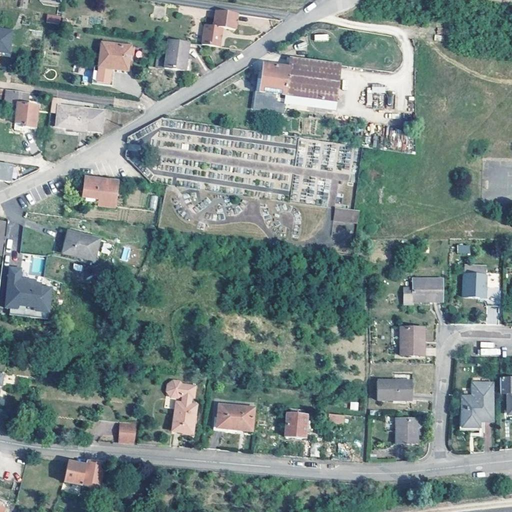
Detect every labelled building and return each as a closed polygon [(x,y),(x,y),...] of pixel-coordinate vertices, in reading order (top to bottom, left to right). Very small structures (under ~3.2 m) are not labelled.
[(236,10),(215,7),(212,23),(205,22),(201,42),(219,45),(221,25),(235,27),(236,10)] [(58,16),(46,14),(45,20),(57,22),(58,16)] [(10,31),(0,29),(0,51),(7,52),(10,31)] [(184,69),(185,65),(188,41),(168,38),(165,57),(158,56),(157,61),(156,65),(184,69)] [(129,44),(100,41),(96,65),(112,68),(126,70),(129,44)] [(338,64),(289,57),(287,67),(329,73),(326,101),(333,101),(338,64)] [(290,95),(326,101),(329,73),(287,67),(262,63),(255,109),(280,112),(282,98),(289,99),(290,95)] [(110,84),(112,68),(96,65),(92,65),(90,81),(110,84)] [(366,106),(372,107),(373,93),(384,93),(385,86),(367,85),(366,106)] [(6,102),(12,103),(14,90),(7,89),(5,102),(6,102)] [(14,90),(12,103),(17,104),(16,108),(14,122),(22,124),(22,126),(33,128),(36,106),(26,105),(27,92),(14,90)] [(386,106),(392,107),(395,93),(388,92),(386,106)] [(104,111),(59,104),(56,125),(102,131),(104,111)] [(12,166),(0,163),(0,180),(9,182),(12,166)] [(118,181),(84,177),(83,192),(81,194),(82,199),(86,202),(97,203),(96,207),(114,210),(115,199),(118,181)] [(354,211),(335,209),(333,220),(357,223),(359,212),(354,211)] [(65,232),(60,252),(90,260),(95,240),(65,232)] [(120,260),(126,261),(130,248),(124,246),(120,260)] [(7,314),(46,319),(50,289),(39,287),(39,284),(32,283),(26,282),(26,279),(19,278),(20,269),(9,267),(3,307),(8,308),(7,314)] [(485,275),(463,274),(462,296),(483,297),(484,304),(498,304),(499,286),(485,286),(485,275)] [(411,306),(411,304),(440,304),(440,282),(411,282),(411,290),(403,290),(402,306),(411,306)] [(422,329),(400,328),(399,355),(421,355),(422,329)] [(480,342),(480,355),(497,355),(497,342),(480,342)] [(491,424),(493,377),(473,377),(473,398),(472,411),(462,411),(461,430),(479,430),(479,424),(491,424)] [(511,379),(499,380),(499,396),(506,396),(506,413),(511,412),(511,379)] [(193,398),(193,395),(194,386),(181,384),(179,382),(171,380),(166,384),(165,392),(166,392),(170,397),(177,398),(180,396),(182,396),(181,404),(190,405),(191,397),(193,398)] [(412,383),(377,381),(376,401),(411,401),(412,383)] [(472,411),(473,398),(462,398),(462,411),(472,411)] [(350,409),(358,410),(358,402),(350,401),(350,409)] [(195,406),(190,405),(181,404),(175,403),(170,430),(190,433),(195,406)] [(216,427),(217,428),(250,430),(251,408),(220,405),(218,404),(216,427)] [(305,415),(285,413),(283,435),(303,437),(305,415)] [(342,415),(326,413),(326,422),(341,423),(342,415)] [(415,419),(395,418),(394,444),(414,445),(415,419)] [(135,423),(118,422),(117,442),(132,443),(135,423)] [(318,442),(310,442),(309,455),(317,456),(318,442)] [(85,460),(84,465),(80,485),(97,489),(103,462),(85,460)] [(62,481),(80,485),(84,465),(75,463),(66,461),(62,481)]
